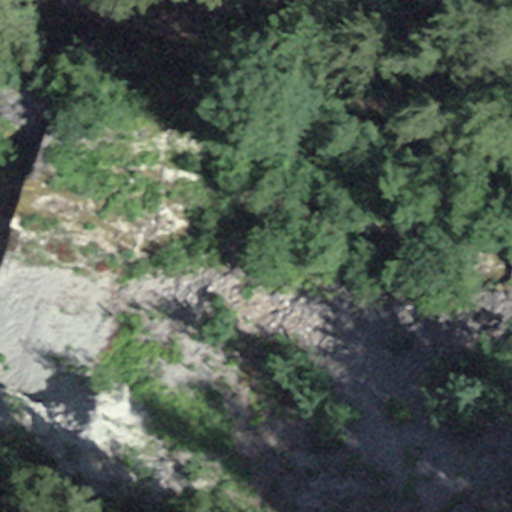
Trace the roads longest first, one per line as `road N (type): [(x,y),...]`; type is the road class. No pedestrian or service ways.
road 1 (track): [(511,127),(390,95),(292,17)]
road 2 (track): [(104,0),(185,17),(292,17),(332,0)]
